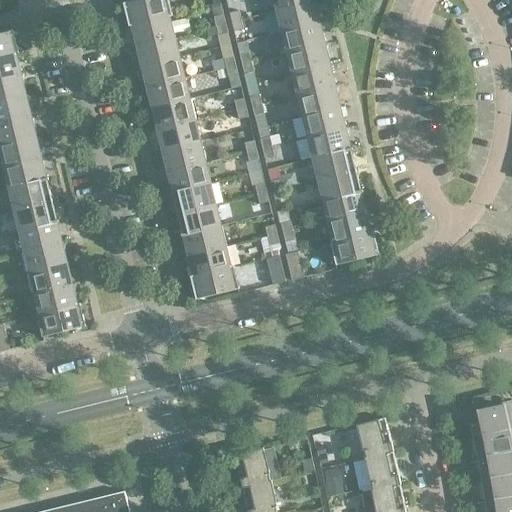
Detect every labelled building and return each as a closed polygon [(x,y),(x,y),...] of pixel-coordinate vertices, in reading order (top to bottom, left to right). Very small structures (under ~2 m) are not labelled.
[(172,16),(168,0),(135,0),(123,3),(129,26),(131,26),(131,24),(170,15),(170,16),(172,16)] [(315,2),(314,0),(273,0),(276,11),(315,2)] [(320,23),(315,2),(276,11),(281,32),(320,23)] [(241,20),(239,10),(229,13),(231,22),(241,20)] [(225,24),(223,14),(213,17),(216,26),(225,24)] [(175,36),(170,16),(170,15),(131,24),(131,26),(136,45),(175,36)] [(243,29),(241,20),(231,22),(234,31),(243,29)] [(325,44),(320,23),(281,32),(286,53),(325,44)] [(228,33),(225,24),(216,26),(218,35),(228,33)] [(19,53),(13,30),(0,33),(0,56),(16,53),(16,54),(19,53)] [(180,57),(175,36),(136,45),(141,66),(180,57)] [(330,65),(325,44),(286,53),(291,74),(330,65)] [(251,62),(249,52),(239,55),(242,64),(251,62)] [(0,78),(21,74),(16,54),(16,53),(0,56),(0,78)] [(236,66),(233,56),(224,59),(226,68),(236,66)] [(185,78),(180,57),(141,66),(146,87),(185,78)] [(224,59),(212,61),(214,71),(226,68),(224,59)] [(254,71),(251,62),(242,64),(244,73),(254,71)] [(335,86),(330,65),(291,74),(297,95),(335,86)] [(238,75),(236,66),(226,68),(228,77),(238,75)] [(218,79),(227,77),(226,69),(217,71),(218,79)] [(0,100),(26,95),(21,74),(0,78),(0,100)] [(190,99),(185,78),(146,87),(151,108),(190,99)] [(341,107),(335,86),(297,95),(302,116),(341,107)] [(262,104),(259,94),(250,97),(252,106),(262,104)] [(0,123),(31,116),(26,95),(0,100),(0,123)] [(246,107),(244,98),(234,100),(236,110),(246,107)] [(195,120),(190,99),(151,108),(157,129),(195,120)] [(264,113),(262,104),(252,106),(254,115),(264,113)] [(248,117),(246,107),(236,110),(239,119),(248,117)] [(346,128),(341,107),(302,116),(307,138),(346,128)] [(0,145),(36,136),(31,116),(0,123),(0,145)] [(201,141),(195,120),(157,129),(162,151),(201,141)] [(351,148),(346,128),(307,138),(312,159),(352,149),(352,147),(351,148)] [(42,158),(36,136),(0,145),(0,167),(3,167),(42,158)] [(272,146),(270,137),(260,139),(262,148),(272,146)] [(256,150),(254,140),(244,143),(247,152),(256,150)] [(206,162),(201,141),(162,151),(167,172),(206,162)] [(274,155),(272,146),(262,148),(265,158),(274,155)] [(352,150),(352,149),(312,159),(317,180),(356,170),(351,150),(352,150)] [(259,159),(256,150),(247,152),(249,161),(259,159)] [(46,177),(42,158),(3,167),(8,188),(48,178),(48,177),(46,177)] [(211,183),(206,162),(167,172),(172,192),(171,192),(171,193),(211,183)] [(361,190),(356,170),(317,180),(322,201),(362,191),(362,190),(361,190)] [(48,180),(48,178),(8,188),(13,210),(52,200),(47,180),(48,180)] [(282,188),(280,179),(270,181),(273,191),(282,188)] [(216,204),(211,183),(171,193),(171,194),(172,194),(177,214),(216,204)] [(267,192),(264,183),(255,185),(257,194),(267,192)] [(285,198),(282,188),(273,191),(275,200),(285,198)] [(363,192),(362,191),(322,201),(328,222),(366,212),(361,192),(363,192)] [(269,201),(267,192),(257,194),(259,204),(269,201)] [(57,220),(52,200),(13,210),(18,230),(58,221),(58,219),(57,220)] [(221,225),(216,204),(177,214),(182,234),(181,234),(181,235),(221,225)] [(371,232),(366,212),(328,222),(332,241),(333,242),(371,233),(371,232)] [(59,222),(58,221),(18,230),(24,251),(62,242),(57,222),(59,222)] [(293,230),(290,221),(281,223),(283,233),(293,230)] [(277,234),(275,224),(265,227),(267,236),(277,234)] [(226,246),(221,225),(181,235),(181,236),(183,236),(188,256),(226,246)] [(295,239),(293,230),(283,233),(285,242),(295,239)] [(379,254),(373,231),(371,232),(371,233),(333,242),(332,241),(330,242),(336,265),(379,254)] [(279,243),(277,234),(267,236),(270,246),(279,243)] [(67,263),(62,242),(24,251),(29,272),(67,263)] [(231,266),(226,246),(188,256),(192,276),(193,277),(231,267),(231,266)] [(304,277),(298,251),(285,254),(292,280),(304,277)] [(286,282),(279,256),(266,259),(273,285),(286,282)] [(73,284),(67,263),(29,272),(34,293),(73,284)] [(239,289),(233,266),(231,266),(231,267),(193,277),(192,276),(190,276),(196,299),(239,289)] [(77,304),(73,284),(34,293),(39,313),(39,314),(78,305),(77,304)] [(85,326),(80,303),(77,304),(78,305),(39,314),(39,313),(36,314),(42,337),(85,326)] [(0,351),(9,349),(3,323),(0,324),(0,351)] [(502,400),(500,390),(472,397),(475,407),(502,400)] [(502,403),(502,405),(474,411),(474,412),(478,412),(481,421),(470,424),(472,437),(509,429),(511,428),(511,403),(511,400),(502,403)] [(393,452),(385,418),(356,425),(362,450),(364,450),(366,456),(366,457),(393,452)] [(511,450),(511,444),(509,429),(472,437),(477,458),(511,450)] [(324,445),(316,447),(320,465),(328,463),(324,445)] [(234,455),(242,488),(270,482),(270,480),(271,480),(279,478),(271,447),(264,449),(263,447),(234,455)] [(511,450),(477,458),(481,480),(511,473),(511,450)] [(401,485),(393,452),(366,457),(366,456),(364,457),(370,482),(371,482),(372,488),(373,490),(401,485)] [(311,457),(301,460),(304,471),(314,469),(311,457)] [(338,468),(324,471),(327,484),(341,481),(338,468)] [(511,495),(511,473),(481,480),(484,501),(511,495)] [(277,506),(271,480),(270,480),(270,482),(242,488),(247,511),(276,511),(275,506),(277,506)] [(405,511),(401,485),(373,490),(372,488),(371,489),(375,511),(405,511)] [(129,511),(125,491),(37,511),(129,511)] [(511,511),(511,495),(484,501),(486,511),(511,511)]
